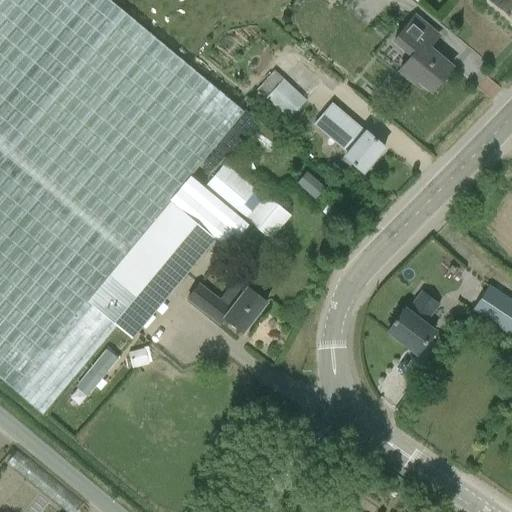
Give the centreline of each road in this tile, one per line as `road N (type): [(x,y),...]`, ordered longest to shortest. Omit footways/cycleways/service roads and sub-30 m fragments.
road 1 (unclassified): [(340,304),(359,272),(511,118)]
road 2 (unclassified): [(486,511),(379,437),(352,404)]
road 3 (unclassified): [(252,511),(269,482),(352,404)]
road 4 (unclassified): [(111,511),(0,420)]
